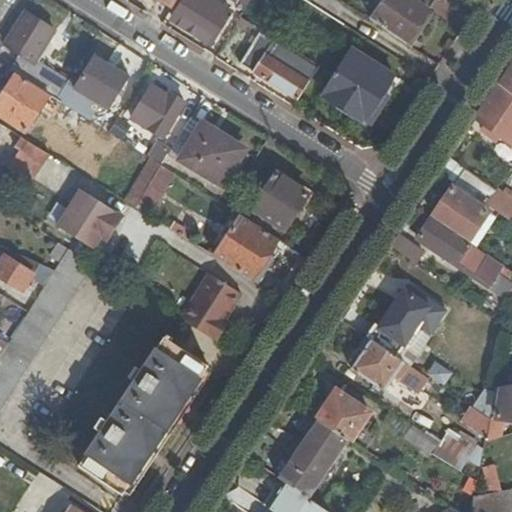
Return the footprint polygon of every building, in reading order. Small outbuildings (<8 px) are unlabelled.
[(203,0),(184,0),(183,3),(185,4),(173,23),(209,45),(227,15),(203,0)] [(374,24),(406,45),(437,0),(388,0),(385,6),(374,24)] [(54,32),(24,12),(3,44),(19,56),(10,72),(15,75),(47,95),(64,106),(73,91),(74,88),(34,63),(54,32)] [(239,65),(295,101),(315,71),(280,48),(279,50),(258,36),(239,65)] [(321,97),(363,124),(393,77),(351,51),(321,97)] [(94,57),(74,88),(73,91),(105,111),(127,77),(94,57)] [(511,62),(499,82),(511,92),(511,62)] [(0,116),(24,132),(47,95),(15,75),(0,97),(0,116)] [(511,92),(499,82),(476,118),(511,144),(511,92)] [(130,120),(161,139),(184,104),(168,94),(166,99),(150,88),(130,120)] [(242,151),(191,117),(170,150),(169,151),(220,184),(242,151)] [(48,155),(15,135),(9,145),(19,151),(7,170),(31,185),(48,155)] [(169,151),(170,150),(157,141),(147,157),(151,160),(160,166),(169,151)] [(133,209),(162,167),(160,166),(151,160),(123,202),(133,209)] [(147,217),(174,175),(162,167),(133,209),(147,217)] [(463,170),(455,184),(485,204),(495,192),(463,170)] [(252,210),(284,230),(307,195),(275,175),(252,210)] [(452,187),(431,217),(466,240),(486,211),(452,187)] [(110,228),(113,230),(121,217),(74,188),(65,202),(69,205),(56,227),(91,249),(100,236),(103,238),(110,228)] [(495,192),(485,204),(509,220),(511,214),(511,202),(495,190),(495,192)] [(486,211),(466,240),(476,247),(496,217),(486,211)] [(212,257),(250,281),(276,239),(239,215),(212,257)] [(490,287),(505,265),(486,253),(485,256),(431,220),(419,237),(490,287)] [(171,232),(183,240),(188,232),(175,224),(171,232)] [(106,240),(113,230),(110,228),(103,238),(106,240)] [(422,253),(396,235),(389,245),(415,263),(422,253)] [(59,264),(68,250),(57,243),(47,257),(59,264)] [(39,264),(7,249),(3,256),(0,254),(0,280),(20,294),(39,264)] [(0,406),(63,309),(91,265),(68,250),(59,264),(54,271),(28,313),(26,315),(7,346),(0,356),(0,406)] [(180,321),(216,343),(229,323),(225,320),(241,293),(209,274),(180,321)] [(376,324),(366,337),(371,340),(397,358),(419,325),(431,334),(447,310),(422,293),(418,300),(404,290),(380,327),(376,324)] [(13,306),(0,326),(0,341),(7,346),(26,315),(13,306)] [(415,358),(431,334),(419,325),(397,358),(401,360),(406,352),(415,358)] [(77,466),(121,495),(136,474),(208,367),(169,341),(173,336),(166,333),(141,370),(134,366),(128,377),(134,381),(107,422),(100,417),(93,428),(100,433),(77,466)] [(397,358),(371,340),(351,369),(384,392),(404,362),(401,360),(397,358)] [(430,380),(410,366),(401,378),(421,393),(430,380)] [(496,416),(489,416),(488,420),(485,433),(484,440),(500,436),(503,419),(511,420),(511,419),(511,385),(501,387),(496,416)] [(349,440),(351,441),(370,413),(336,391),(317,419),(349,440)] [(485,433),(488,420),(470,408),(463,418),(485,433)] [(317,419),(277,478),(283,482),(309,500),(349,440),(317,419)] [(438,443),(414,426),(406,437),(431,455),(438,443)] [(476,481),(481,457),(449,438),(437,458),(476,481)] [(487,492),(499,489),(493,468),(482,471),(487,492)] [(326,511),(309,500),(283,482),(279,490),(268,507),(269,508),(272,510),(273,510),(275,511),(326,511)] [(511,511),(511,484),(499,489),(487,492),(473,496),(470,511),(511,511)] [(268,507),(279,490),(274,487),(263,504),(268,507)]
